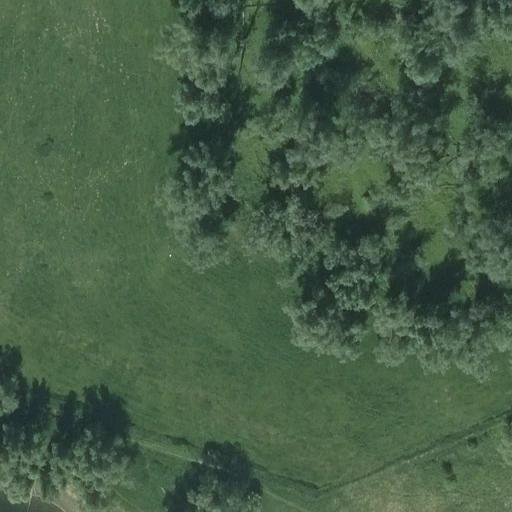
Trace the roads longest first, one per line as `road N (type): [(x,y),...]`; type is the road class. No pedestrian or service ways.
road 1 (motorway): [(511,185),(104,511)]
road 2 (motorway): [(174,511),(511,243)]
